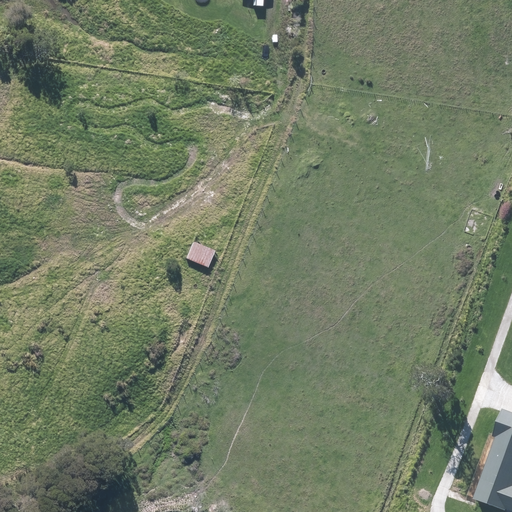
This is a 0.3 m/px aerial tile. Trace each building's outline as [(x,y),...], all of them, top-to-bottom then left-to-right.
[(442,156),(486,163),(489,145),(445,138),(442,156)] [(489,156),(497,158),(499,151),(490,149),(489,156)] [(438,180),(486,188),(489,170),(441,162),(438,180)] [(465,231),(486,240),(495,217),(494,217),(495,214),(491,212),(490,216),(474,209),(465,231)] [(462,241),(475,246),(478,239),(464,233),(462,241)] [(186,259),(208,268),(214,251),(193,242),(186,259)] [(511,413),(502,410),(492,437),(495,438),(473,501),(505,511),(506,509),(511,510),(511,413)]
